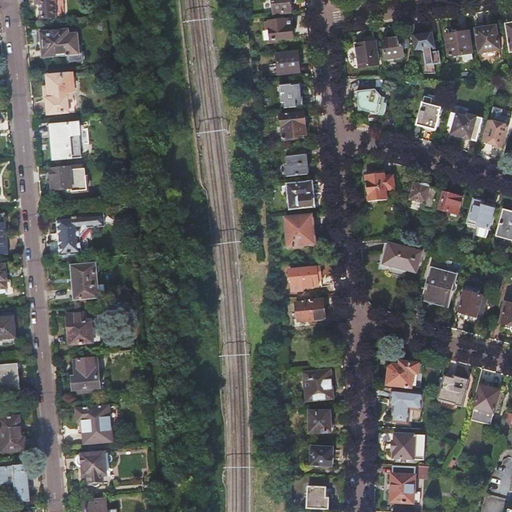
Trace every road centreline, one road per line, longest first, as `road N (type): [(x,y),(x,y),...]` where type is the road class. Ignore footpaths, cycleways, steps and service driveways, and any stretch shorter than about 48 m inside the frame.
road 1 (residential): [(57,511),(9,0)]
road 2 (residential): [(353,511),(351,316)]
road 3 (residential): [(351,316),(335,132)]
road 4 (residential): [(335,132),(511,179)]
road 5 (residential): [(351,316),(511,361)]
road 6 (residential): [(323,21),(459,0)]
